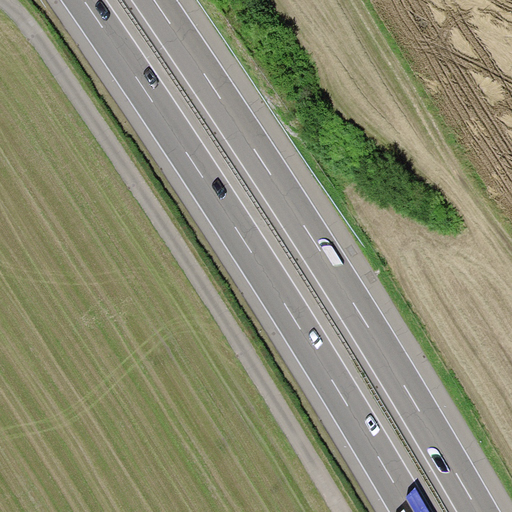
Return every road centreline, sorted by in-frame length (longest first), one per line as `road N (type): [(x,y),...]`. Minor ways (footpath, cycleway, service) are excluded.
road 1 (unclassified): [(342,511),(107,140),(19,11),(0,0)]
road 2 (motorway): [(477,511),(300,219),(151,0)]
road 3 (motorway): [(80,0),(184,150),(405,511)]
road 4 (track): [(511,245),(468,187),(358,0)]
